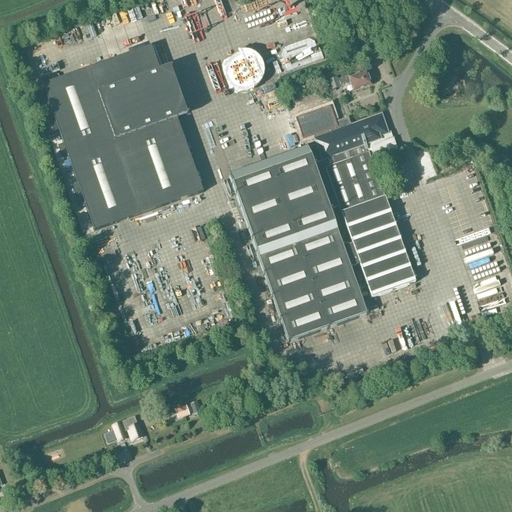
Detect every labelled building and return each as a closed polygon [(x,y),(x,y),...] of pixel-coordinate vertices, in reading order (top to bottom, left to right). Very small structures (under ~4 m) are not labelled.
[(264,19),(271,43),(311,30),(303,4),(304,4),(303,0),(278,0),(280,7),(291,3),(293,10),(264,19)] [(377,53),(373,41),(367,43),(371,55),(377,53)] [(94,232),(202,193),(176,121),(187,117),(170,69),(159,72),(150,48),(42,86),(94,232)] [(353,92),(370,86),(365,73),(349,79),(348,77),(338,80),(340,87),(350,84),(353,92)] [(358,264),(366,284),(371,299),(414,284),(369,157),(374,155),(376,160),(376,159),(386,156),(386,157),(387,156),(386,153),(396,150),(396,151),(397,151),(393,139),(389,141),(380,116),(350,127),(347,119),(334,124),(334,122),(308,131),(312,140),(314,139),(322,161),(323,160),(326,168),(325,169),(341,215),(351,243),(343,246),(311,154),(231,182),(287,343),(367,316),(350,267),(358,264)] [(194,415),(200,413),(196,403),(190,405),(194,415)] [(186,406),(174,410),(178,420),(189,416),(186,406)] [(134,418),(112,427),(118,443),(127,440),(123,430),(127,429),(131,442),(142,438),(134,418)]
